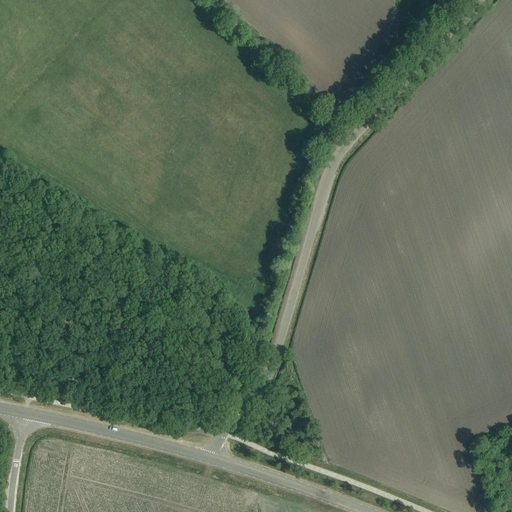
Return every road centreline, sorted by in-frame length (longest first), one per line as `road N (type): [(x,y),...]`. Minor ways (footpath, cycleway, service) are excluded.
road 1 (unclassified): [(207,459),(272,361),(340,152),(479,0)]
road 2 (tertiary): [(207,459),(25,414)]
road 3 (tertiary): [(364,511),(207,459)]
